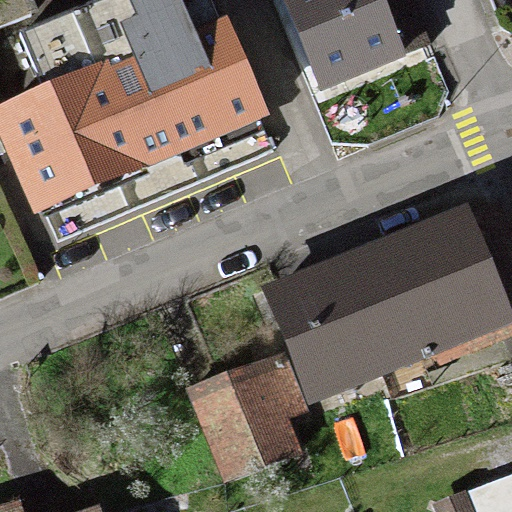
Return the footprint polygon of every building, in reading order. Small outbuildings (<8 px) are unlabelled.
[(371,0),(302,0),(281,9),(323,113),(404,81),(371,0)] [(197,14),(141,33),(184,153),(240,134),(197,14)] [(112,90),(0,135),(0,159),(31,235),(151,186),(112,90)] [(511,265),(495,222),(261,312),(286,375),(191,412),(227,503),(295,476),(280,436),(511,345),(511,265)] [(0,511),(89,511),(89,510),(83,511),(12,511),(6,493),(0,494),(0,511)]
